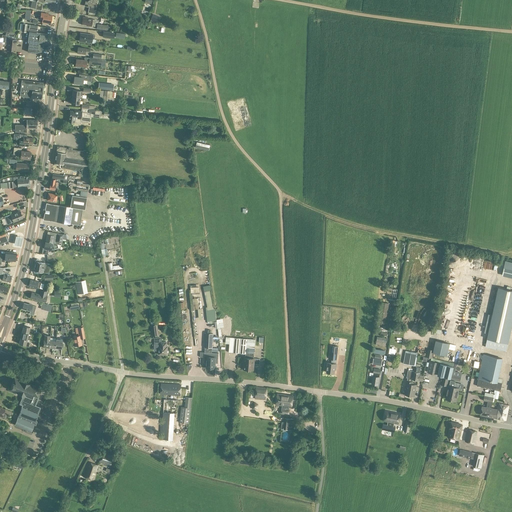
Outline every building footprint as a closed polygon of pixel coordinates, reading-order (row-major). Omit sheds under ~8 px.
[(33,0),(33,2),(32,1),(31,8),(36,9),(36,10),(41,11),(42,5),(44,5),(45,3),(49,4),(49,3),(54,4),(54,0),(33,0)] [(85,0),(85,4),(88,4),(87,6),(89,7),(88,13),(89,12),(94,14),(95,14),(96,7),(96,8),(95,8),(96,0),(85,0)] [(38,21),(30,20),(31,11),(26,11),(24,20),(30,20),(29,23),(37,24),(38,21)] [(42,23),(47,24),(47,23),(51,23),(52,16),(48,15),(48,14),(41,13),(40,18),(38,17),(37,19),(42,20),(42,23)] [(88,19),(88,18),(83,17),(82,24),(87,24),(87,25),(91,26),(95,26),(95,22),(94,22),(95,20),(92,20),(88,19)] [(26,32),(29,32),(36,33),(37,26),(30,25),(30,26),(27,25),(23,24),(22,32),(26,32)] [(42,52),(43,44),(42,44),(42,42),(46,43),(47,35),(36,33),(29,32),(27,43),(29,43),(27,52),(37,53),(42,52)] [(80,33),(79,42),(91,43),(92,39),(94,40),(95,36),(80,33)] [(6,36),(5,41),(8,41),(7,50),(15,51),(16,40),(8,39),(9,34),(6,34),(6,36)] [(76,62),(75,62),(75,65),(76,65),(76,66),(77,66),(76,68),(80,68),(80,66),(85,67),(86,61),(76,59),(76,62)] [(80,78),(74,77),(73,84),(78,85),(79,84),(83,84),(83,81),(91,82),(92,76),(81,75),(80,78)] [(23,84),(21,83),(20,97),(30,98),(30,102),(23,101),(22,107),(32,108),(32,107),(38,107),(38,102),(38,99),(41,99),(41,95),(43,96),(44,86),(23,83),(23,84)] [(69,118),(68,118),(68,122),(80,123),(80,121),(90,122),(91,114),(94,115),(94,114),(97,114),(100,115),(101,111),(95,110),(89,109),(81,108),(81,112),(78,111),(77,112),(70,111),(70,117),(69,117),(69,118)] [(27,128),(37,128),(37,120),(23,120),(23,125),(15,125),(15,132),(23,132),(23,128),(27,128)] [(32,144),(32,139),(27,138),(27,135),(22,135),(14,134),(14,139),(16,139),(16,145),(23,146),(28,146),(28,144),(32,144)] [(71,150),(71,148),(68,148),(68,149),(66,149),(66,148),(57,147),(54,165),(58,166),(58,167),(61,167),(61,168),(80,171),(85,168),(86,168),(87,162),(86,161),(87,160),(85,160),(86,152),(85,152),(86,150),(84,150),(83,152),(71,150)] [(21,149),(14,148),(13,155),(21,155),(20,159),(30,159),(30,152),(21,151),(21,149)] [(63,176),(52,174),(52,179),(51,179),(49,189),(56,190),(56,186),(58,186),(58,182),(56,182),(55,180),(57,181),(57,179),(63,180),(67,180),(67,175),(63,175),(63,176)] [(18,188),(20,188),(22,188),(22,187),(29,187),(28,178),(25,179),(25,177),(21,177),(22,179),(17,180),(17,178),(13,178),(13,182),(6,183),(7,188),(18,187),(18,188)] [(47,200),(56,202),(57,195),(48,194),(47,200)] [(70,207),(47,204),(43,220),(80,225),(82,209),(85,210),(87,198),(72,195),(72,198),(70,207)] [(8,215),(4,217),(7,225),(12,223),(11,223),(13,222),(14,222),(23,218),(20,211),(11,215),(11,216),(9,216),(8,215)] [(52,243),(57,244),(58,242),(61,242),(62,239),(67,240),(66,234),(63,234),(63,235),(57,234),(50,232),(49,235),(47,235),(46,242),(52,243)] [(21,244),(23,235),(16,234),(15,243),(21,244)] [(3,255),(0,254),(0,264),(2,265),(2,262),(5,262),(5,261),(15,261),(16,253),(5,252),(5,256),(2,256),(3,255)] [(34,273),(37,274),(38,272),(43,273),(43,270),(45,270),(46,264),(44,263),(40,262),(40,260),(37,260),(35,261),(33,271),(34,273)] [(511,262),(505,261),(502,276),(511,278),(511,262)] [(0,279),(10,282),(11,276),(4,274),(2,273),(3,268),(0,267),(0,279)] [(53,275),(44,275),(45,284),(52,283),(52,280),(53,279),(53,275)] [(41,282),(38,282),(38,281),(30,280),(29,286),(36,288),(39,288),(41,282)] [(388,286),(385,300),(391,301),(394,284),(390,283),(390,286),(388,286)] [(485,332),(489,333),(486,347),(506,352),(511,325),(511,290),(499,288),(493,315),(489,314),(485,332)] [(41,294),(40,294),(40,295),(32,293),(30,298),(35,299),(35,301),(39,302),(45,303),(48,292),(42,291),(41,294)] [(382,302),(378,324),(385,325),(389,304),(382,302)] [(32,305),(29,304),(24,303),(23,306),(22,306),(22,307),(22,308),(22,309),(30,311),(29,315),(33,316),(34,312),(35,306),(32,305)] [(52,306),(42,303),(41,309),(51,312),(52,306)] [(21,333),(28,334),(30,328),(23,326),(21,333)] [(79,336),(73,337),(75,346),(82,345),(81,339),(85,338),(83,327),(75,328),(76,334),(78,334),(79,336)] [(205,347),(212,348),(213,334),(211,334),(211,330),(208,330),(208,334),(205,334),(205,347)] [(387,339),(377,337),(376,345),(382,346),(383,342),(386,343),(387,339)] [(27,342),(27,340),(20,338),(19,344),(22,345),(29,347),(29,343),(29,342),(27,342)] [(247,339),(234,338),(233,353),(246,354),(247,339)] [(158,345),(155,345),(154,350),(158,350),(159,350),(159,354),(163,355),(163,354),(165,354),(165,355),(167,355),(168,346),(167,346),(167,342),(161,342),(161,339),(158,339),(158,345)] [(436,341),(433,352),(447,355),(450,344),(436,341)] [(327,373),(334,374),(335,368),(336,364),(335,364),(336,360),(338,347),(331,346),(329,359),(333,360),(332,364),(328,363),(327,373)] [(214,368),(215,368),(216,363),(218,364),(219,353),(212,353),(212,348),(205,347),(205,353),(204,363),(207,363),(206,368),(211,368),(211,369),(214,369),(214,368)] [(244,362),(243,364),(245,364),(244,369),(253,370),(254,364),(260,364),(260,359),(254,359),(255,349),(249,348),(248,358),(245,358),(245,362),(244,362)] [(405,351),(403,364),(415,366),(418,353),(405,351)] [(502,359),(483,354),(477,385),(495,389),(500,391),(502,383),(497,382),(502,359)] [(454,367),(430,360),(427,372),(451,378),(454,367)] [(408,370),(407,378),(408,378),(407,381),(412,382),(413,380),(423,381),(424,376),(419,375),(420,373),(421,368),(415,367),(414,372),(410,371),(408,370)] [(380,374),(381,370),(374,369),(373,373),(373,376),(371,384),(378,385),(380,377),(379,377),(380,374)] [(23,405),(20,411),(15,425),(31,432),(36,418),(37,418),(37,417),(41,408),(40,407),(40,409),(34,407),(42,387),(35,385),(34,386),(14,378),(13,381),(10,387),(11,387),(9,390),(25,396),(24,398),(23,397),(20,404),(23,405)] [(451,380),(449,386),(446,399),(451,400),(454,387),(455,382),(451,380)] [(412,382),(407,381),(405,395),(414,396),(416,385),(413,384),(413,382),(412,382)] [(451,400),(456,401),(459,388),(460,384),(455,382),(454,387),(451,400)] [(161,394),(180,395),(181,385),(161,384),(161,394)] [(266,400),(266,388),(256,387),(255,399),(266,400)] [(281,414),(289,415),(289,410),(288,410),(288,407),(292,407),(293,396),(277,394),(276,405),(285,406),(285,410),(282,409),(281,414)] [(482,407),(481,415),(491,417),(492,409),(491,408),(493,397),(484,396),(483,401),(488,402),(486,407),(482,407)] [(186,397),(185,408),(181,407),(179,423),(189,424),(191,408),(192,398),(186,397)] [(164,400),(162,431),(162,440),(173,440),(174,431),(173,431),(174,424),(176,424),(178,400),(164,400)] [(498,410),(492,409),(491,417),(506,420),(509,406),(499,404),(498,410)] [(391,425),(391,424),(392,425),(392,423),(399,424),(401,414),(386,411),(384,421),(389,422),(387,430),(385,430),(381,452),(392,455),(393,452),(395,452),(395,450),(393,449),(398,429),(392,427),(392,426),(392,425),(391,425)] [(294,419),(285,418),(284,422),(282,422),(281,429),(293,430),(294,419)] [(451,423),(448,437),(459,440),(463,425),(451,423)] [(466,442),(475,444),(477,432),(469,430),(466,442)] [(180,455),(179,453),(184,452),(180,441),(170,444),(174,457),(180,455)] [(462,457),(475,460),(474,466),(481,468),(484,455),(464,451),(462,457)] [(102,452),(99,462),(110,466),(114,456),(102,452)] [(17,467),(23,469),(25,465),(24,465),(26,460),(20,458),(18,463),(17,467)] [(88,462),(83,477),(93,480),(98,465),(88,462)]
